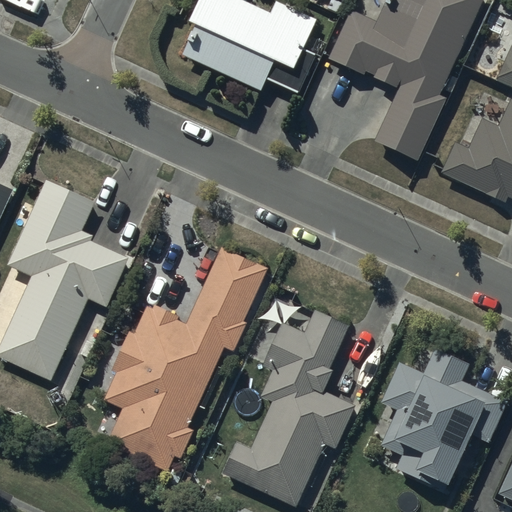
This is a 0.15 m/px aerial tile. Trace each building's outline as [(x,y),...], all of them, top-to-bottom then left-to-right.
[(193,36),(181,62),(260,98),(266,85),(298,99),(314,62),(303,57),(317,26),(276,8),(271,21),(224,0),(202,0),(187,34),(193,36)] [(350,14),(327,65),(363,81),(365,77),(374,81),(373,85),(396,95),(398,92),(400,93),(375,148),(416,167),(445,105),(437,102),(483,0),(388,0),(376,26),(350,14)] [(511,51),(497,86),(511,92),(511,51)] [(441,179),(504,208),(507,202),(511,204),(511,104),(498,131),(483,124),(469,155),(455,149),(441,179)] [(30,283),(0,349),(0,363),(51,387),(88,304),(106,312),(128,263),(90,246),(92,241),(83,237),(96,208),(45,185),(6,272),(30,283)] [(0,218),(10,197),(0,192),(0,218)] [(122,415),(106,450),(167,477),(174,463),(180,465),(194,435),(188,432),(224,353),(234,358),(247,329),(244,328),(268,275),(221,254),(187,331),(177,326),(179,322),(154,311),(153,314),(147,311),(134,339),(130,337),(112,377),(116,378),(104,406),(122,415)] [(236,447),(220,480),(289,511),(296,511),(325,452),(336,457),(358,410),(325,395),(333,377),(329,376),(349,332),(315,317),(304,341),(283,331),(265,371),(274,375),(261,404),(272,409),(251,454),(236,447)] [(400,370),(383,408),(397,414),(382,446),(405,456),(397,474),(448,498),(473,442),(490,450),(508,408),(463,388),(471,370),(434,353),(422,380),(400,370)] [(511,469),(498,499),(511,505),(511,469)]
